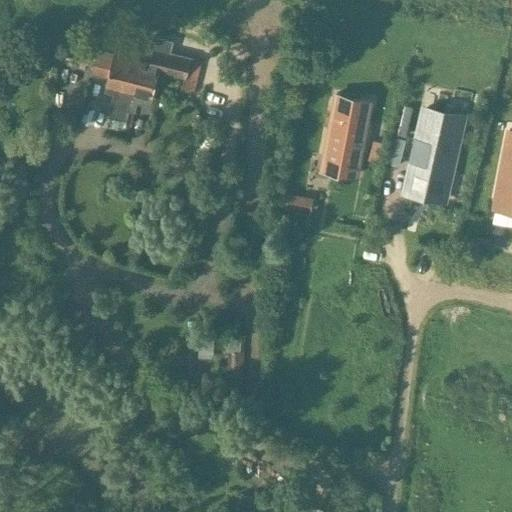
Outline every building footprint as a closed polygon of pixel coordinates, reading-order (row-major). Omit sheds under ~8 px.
[(135,60),(128,90),(152,96),(158,69),(186,76),(183,87),(197,90),(203,61),(157,50),(154,65),(135,60)] [(135,60),(98,51),(93,73),(108,77),(106,85),(128,90),(135,60)] [(353,96),(336,93),(336,95),(332,114),(334,114),(333,119),(331,118),(331,119),(333,119),(332,124),(330,123),(332,124),(331,128),(329,128),(329,129),(328,128),(321,168),(355,174),(358,158),(357,158),(358,153),(360,153),(364,134),(362,134),(365,120),(367,120),(371,99),(353,96)] [(108,95),(107,122),(132,123),(133,96),(108,95)] [(464,118),(425,109),(407,187),(446,196),(464,118)] [(511,129),(509,129),(495,204),(511,207),(511,129)] [(392,135),(386,161),(398,164),(404,138),(392,135)] [(369,158),(379,159),(382,140),(371,138),(369,158)] [(213,359),(214,335),(199,335),(198,358),(213,359)]
